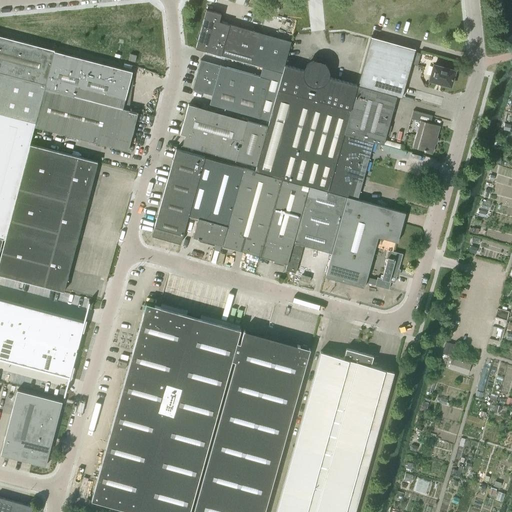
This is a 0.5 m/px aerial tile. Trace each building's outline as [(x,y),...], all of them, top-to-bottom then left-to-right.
[(221,13),(206,9),(195,48),(221,55),(229,24),(219,21),(221,13)] [(251,64),(259,32),(229,24),(221,55),(243,61),(251,64)] [(291,41),(259,32),(251,64),(263,67),(282,72),(284,64),(291,41)] [(0,71),(4,73),(14,39),(0,35),(0,71)] [(371,36),(357,84),(357,85),(396,96),(402,97),(415,49),(371,36)] [(54,50),(54,49),(14,39),(4,73),(45,84),(54,50)] [(96,61),(54,50),(45,84),(45,87),(74,95),(76,87),(89,90),(96,61)] [(260,76),(200,59),(192,89),(212,95),(209,103),(269,120),(282,72),(263,67),(260,76)] [(132,71),(96,61),(89,90),(125,100),(132,71)] [(328,191),(344,133),(357,85),(357,84),(328,76),(328,72),(328,70),(328,68),(327,66),(325,65),(324,64),(323,62),(316,61),(314,61),(312,61),(311,62),(309,63),(307,64),(306,65),(304,70),(284,64),(282,72),(269,120),(268,125),(263,143),(257,165),(255,171),(282,178),(309,185),(328,191)] [(455,71),(434,65),(429,80),(450,86),(455,71)] [(0,113),(35,122),(45,87),(45,84),(4,73),(0,71),(0,113)] [(389,125),(396,96),(357,85),(344,133),(373,141),(383,144),(389,125)] [(138,112),(74,95),(45,87),(35,122),(34,126),(128,150),(138,112)] [(257,165),(263,143),(268,125),(188,104),(180,133),(185,134),(182,144),(257,165)] [(432,115),(413,110),(411,118),(420,121),(413,147),(432,152),(440,125),(430,123),(432,115)] [(30,143),(34,126),(35,122),(0,113),(0,168),(22,174),(30,143)] [(357,199),(373,141),(344,133),(328,191),(348,196),(357,199)] [(97,161),(30,143),(22,174),(14,202),(10,219),(78,237),(97,161)] [(189,215),(204,157),(205,156),(176,148),(152,235),(180,243),(188,215),(189,215)] [(222,244),(244,167),(204,157),(189,215),(198,218),(193,236),(222,244)] [(282,178),(255,171),(244,167),(222,244),(261,256),(282,178)] [(14,202),(22,174),(0,168),(0,236),(3,238),(5,238),(10,219),(14,202)] [(305,202),(309,185),(282,178),(261,256),(287,263),(305,202)] [(346,202),(348,196),(328,191),(309,185),(305,202),(287,263),(286,269),(296,272),(303,244),(332,252),(337,233),(346,202)] [(406,212),(357,199),(348,196),(346,202),(337,233),(332,252),(326,273),(365,284),(379,236),(398,241),(406,212)] [(0,274),(64,291),(78,237),(10,219),(5,238),(0,256),(0,274)] [(391,281),(395,282),(403,253),(388,249),(386,257),(388,257),(382,278),(378,276),(375,285),(389,289),(391,281)] [(2,299),(0,305),(0,327),(5,329),(12,302),(2,299)] [(12,302),(5,329),(15,332),(22,305),(12,302)] [(234,360),(237,346),(236,345),(241,329),(239,328),(239,330),(160,308),(160,306),(146,302),(142,316),(91,500),(135,511),(189,511),(232,360),(234,360)] [(33,307),(22,305),(15,332),(25,335),(33,307)] [(43,310),(33,307),(25,335),(36,337),(43,310)] [(53,313),(43,310),(36,337),(46,340),(53,313)] [(63,315),(53,313),(46,340),(56,343),(63,315)] [(74,318),(63,315),(56,343),(66,345),(74,318)] [(84,321),(74,318),(66,345),(77,348),(81,331),(83,332),(84,331),(82,330),(84,321)] [(15,332),(5,329),(0,346),(0,357),(8,359),(15,332)] [(239,346),(237,346),(234,360),(235,360),(192,511),(264,511),(310,348),(297,344),(296,346),(246,332),(245,331),(245,330),(244,329),(239,346)] [(25,335),(15,332),(8,359),(18,362),(25,335)] [(18,362),(28,365),(36,337),(25,335),(18,362)] [(46,340),(36,337),(28,365),(39,367),(46,340)] [(56,343),(46,340),(39,367),(49,370),(56,343)] [(66,345),(56,343),(49,370),(59,373),(66,345)] [(66,345),(59,373),(69,376),(72,366),(74,367),(74,366),(72,365),(77,348),(66,345)] [(343,357),(320,351),(275,511),(354,511),(394,371),(370,365),(373,355),(346,348),(343,357)] [(470,364),(451,358),(448,368),(467,374),(470,364)] [(127,363),(118,360),(116,366),(125,368),(127,363)] [(45,466),(53,437),(62,401),(17,389),(0,454),(45,466)] [(0,496),(0,511),(31,511),(33,506),(0,496)]
